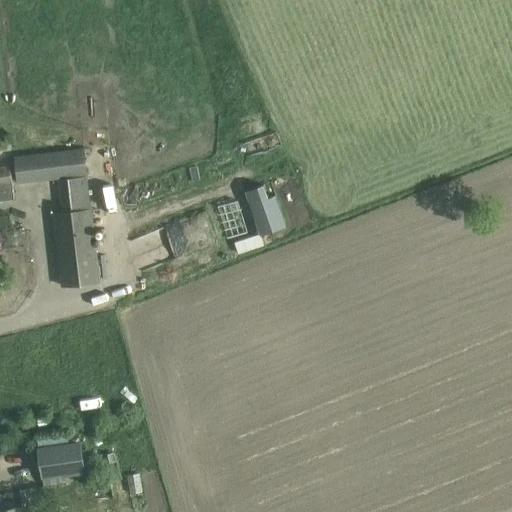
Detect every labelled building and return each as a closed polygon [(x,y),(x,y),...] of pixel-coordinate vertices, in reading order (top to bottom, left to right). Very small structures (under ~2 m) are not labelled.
[(53,213),(62,285),(99,281),(90,209),(87,176),(84,149),(14,158),(17,185),(57,180),(60,212),(53,213)] [(0,200),(14,199),(12,183),(10,167),(0,168),(0,200)] [(244,190),(260,235),(286,225),(275,194),(269,196),(264,183),(244,190)] [(260,232),(234,240),(238,253),(264,244),(260,232)] [(69,443),(37,447),(42,480),(43,480),(60,477),(73,476),(69,443)] [(4,509),(0,509),(0,511),(23,511),(23,506),(13,507),(13,503),(3,504),(4,509)]
